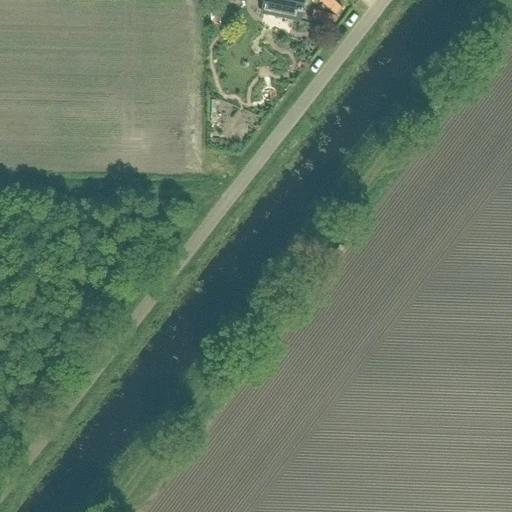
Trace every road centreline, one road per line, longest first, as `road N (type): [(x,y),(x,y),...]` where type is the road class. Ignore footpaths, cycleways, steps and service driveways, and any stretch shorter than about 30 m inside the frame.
road 1 (track): [(111,511),(511,0)]
road 2 (unclassified): [(0,495),(381,0)]
